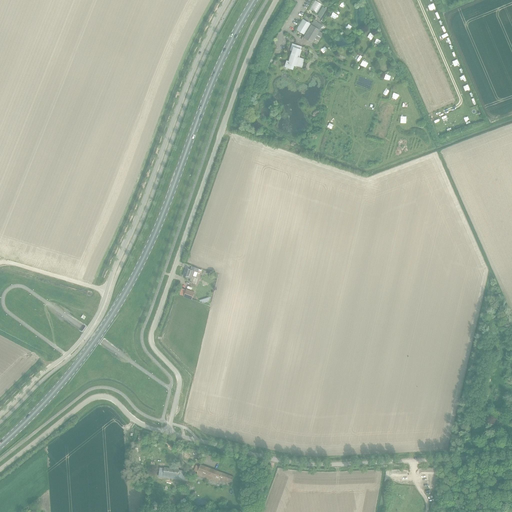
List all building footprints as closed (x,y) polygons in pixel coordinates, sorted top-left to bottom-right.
[(296,30),(304,35),(311,25),(303,20),(296,30)] [(323,25),(314,20),(303,37),(312,43),(323,25)] [(301,50),(300,50),(301,47),(292,44),(290,50),(292,51),(289,62),(286,61),(285,67),(292,69),(294,66),(296,66),(301,68),(304,59),(298,57),(301,50)] [(196,271),(197,268),(192,266),(191,269),(186,267),(183,275),(191,278),(189,281),(196,283),(198,278),(195,277),(197,271),(196,271)] [(181,288),(179,294),(184,296),(191,299),(194,292),(186,289),(186,290),(181,288)] [(213,481),(217,471),(201,465),(197,475),(213,481)] [(159,469),(159,470),(159,471),(160,472),(161,472),(163,473),(168,474),(171,474),(170,477),(178,478),(179,472),(182,472),(181,479),(184,480),(184,476),(186,476),(187,471),(164,468),(161,468),(160,468),(159,469)] [(234,477),(217,471),(213,481),(218,483),(219,480),(231,485),(234,477)]
